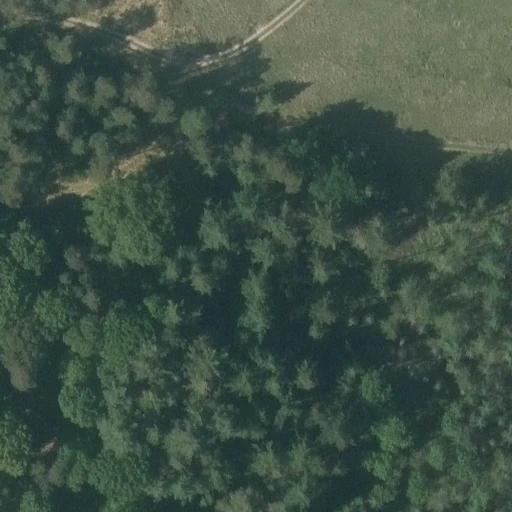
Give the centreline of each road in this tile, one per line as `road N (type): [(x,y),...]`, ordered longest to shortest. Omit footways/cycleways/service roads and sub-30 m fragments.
road 1 (track): [(511,152),(407,139),(235,96),(182,63)]
road 2 (track): [(0,16),(57,21),(199,63),(253,42),(302,0)]
